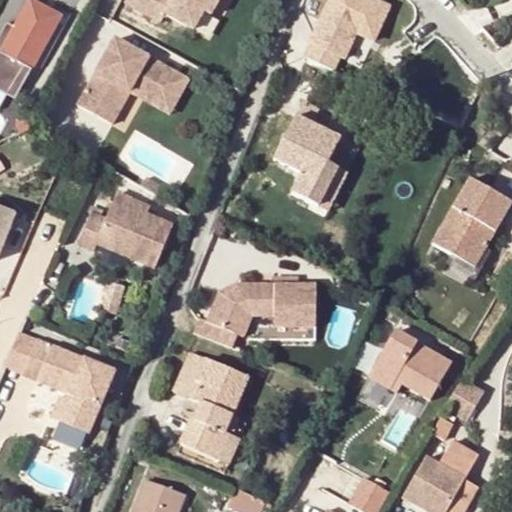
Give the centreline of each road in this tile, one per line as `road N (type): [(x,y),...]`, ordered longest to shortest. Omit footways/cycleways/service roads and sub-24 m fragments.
road 1 (residential): [(423,0),(511,111)]
road 2 (residential): [(53,223),(0,338)]
